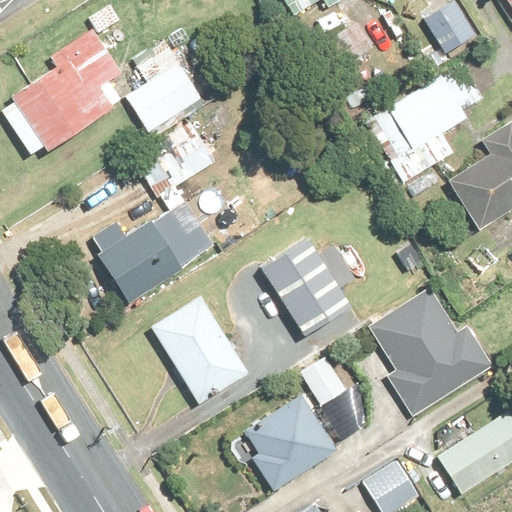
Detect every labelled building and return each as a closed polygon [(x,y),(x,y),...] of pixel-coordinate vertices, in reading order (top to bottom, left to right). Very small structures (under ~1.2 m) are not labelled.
[(342,0),(279,0),(289,16),(316,0),(323,0),(329,9),(343,1),(342,0)] [(452,0),(450,0),(428,12),(447,47),(471,34),(452,0)] [(119,71),(93,29),(46,57),(53,69),(0,101),(0,112),(26,154),(109,103),(97,84),(119,71)] [(204,102),(165,41),(129,63),(143,85),(125,97),(150,137),(204,102)] [(487,107),(462,66),(369,123),(406,185),(458,154),(445,133),(487,107)] [(511,119),(479,140),(487,152),(446,179),(478,229),(511,207),(511,119)] [(100,250),(93,255),(128,305),(218,242),(179,186),(216,160),(189,122),(129,164),(164,215),(129,240),(115,220),(91,237),(100,250)] [(385,372),(411,411),(491,359),(468,322),(457,329),(428,284),(367,323),(394,366),(385,372)] [(200,298),(152,327),(198,403),(246,374),(200,298)] [(277,317),(242,338),(265,378),(301,357),(277,317)] [(324,355),(298,370),(318,404),(344,389),(324,355)] [(296,393),(243,426),(259,451),(244,461),(265,495),(334,453),(296,393)] [(432,478),(439,489),(451,481),(459,494),(511,459),(511,419),(506,410),(434,455),(444,470),(432,478)] [(397,460),(361,481),(379,511),(390,511),(418,496),(397,460)]
